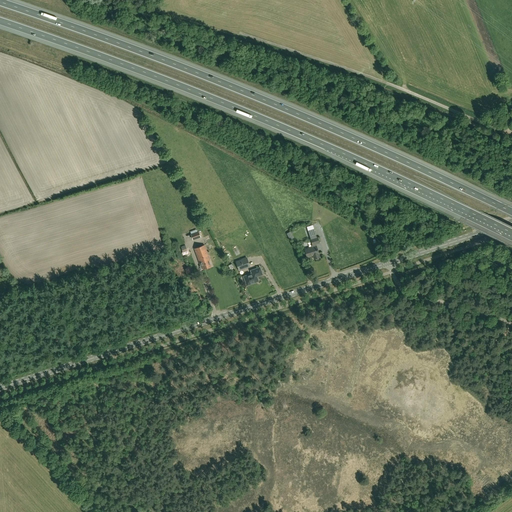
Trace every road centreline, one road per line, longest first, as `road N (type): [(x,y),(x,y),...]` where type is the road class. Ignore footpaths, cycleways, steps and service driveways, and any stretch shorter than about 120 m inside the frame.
road 1 (motorway): [(0,21),(197,92),(511,232)]
road 2 (motorway): [(511,211),(238,89),(0,1)]
road 3 (secondary): [(0,388),(387,263)]
road 4 (track): [(388,84),(251,37)]
road 5 (unclassified): [(511,324),(408,289),(387,263)]
road 6 (track): [(511,136),(388,84)]
road 7 (secondary): [(387,263),(511,223)]
